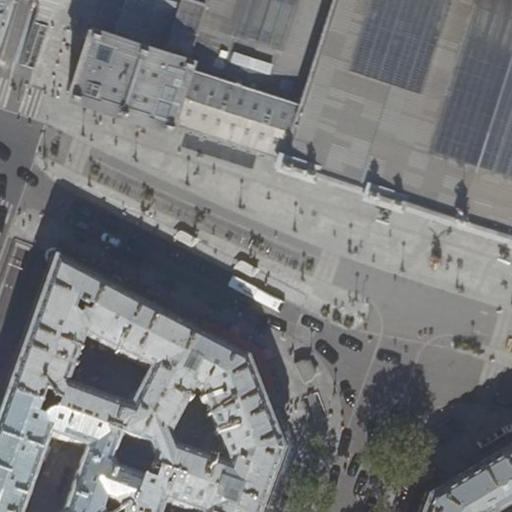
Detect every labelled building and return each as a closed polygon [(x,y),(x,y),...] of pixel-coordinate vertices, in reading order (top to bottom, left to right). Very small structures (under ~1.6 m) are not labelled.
[(511,120),(319,57),(321,52),(311,49),(311,50),(202,16),(207,0),(125,0),(115,33),(98,28),(91,26),(89,30),(87,29),(84,39),(86,40),(85,43),(89,45),(77,82),(73,81),(73,84),(70,83),(68,87),(67,92),(69,93),(68,96),(78,99),(79,96),(82,97),(81,100),(91,103),(92,101),(97,103),(98,100),(100,101),(101,98),(139,110),(138,113),(139,113),(138,116),(144,118),(143,119),(153,123),(154,120),(157,121),(156,124),(167,127),(167,126),(169,126),(171,120),(275,154),(274,156),(298,163),(297,167),(298,168),(298,171),(308,174),(309,170),(314,172),(315,169),(317,170),(318,167),(355,178),(353,182),(355,183),(355,185),(359,187),(358,190),(371,194),(372,191),(383,194),(382,198),(395,202),(396,198),(400,199),(401,197),(403,198),(405,192),(411,194),(419,196),(426,198),(440,202),(455,207),(469,211),(483,215),(490,217),(498,219),(503,221),(500,229),(502,229),(501,232),(507,233),(505,238),(511,239),(511,120)] [(511,0),(207,0),(202,16),(311,50),(311,49),(321,52),(319,57),(511,120),(511,0)] [(17,355),(11,353),(3,373),(0,382),(0,391),(3,393),(39,405),(43,392),(57,397),(57,400),(59,402),(55,411),(120,434),(113,454),(148,466),(260,510),(281,452),(263,406),(245,358),(197,333),(158,313),(155,311),(140,303),(137,302),(57,260),(53,258),(17,355)] [(52,421),(35,415),(39,405),(3,393),(0,402),(0,511),(97,511),(103,499),(113,503),(117,511),(124,508),(148,466),(113,454),(120,434),(55,411),(52,421)] [(280,435),(292,431),(283,407),(271,411),(280,435)] [(511,511),(511,445),(483,462),(471,469),(447,483),(439,488),(425,497),(420,511),(421,511),(511,511)] [(259,511),(260,510),(148,466),(124,508),(124,511),(259,511)]
